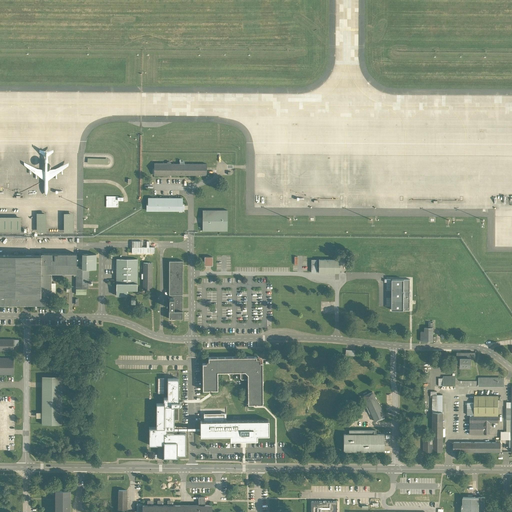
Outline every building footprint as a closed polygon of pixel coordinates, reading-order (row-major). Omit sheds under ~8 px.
[(165,163),(153,163),(152,176),(207,176),(207,167),(207,164),(184,164),(183,162),(180,162),(179,163),(179,164),(171,164),(169,162),(167,162),(165,163)] [(118,196),(106,196),(106,207),(118,207),(118,200),(118,197),(118,196)] [(153,198),(146,198),(146,204),(144,204),(144,212),(183,212),(183,210),(183,198),(153,198)] [(228,210),(202,210),(202,218),(202,223),(202,231),(227,231),(228,210)] [(46,213),(36,213),(36,232),(46,232),(46,213)] [(73,214),(64,214),(64,232),(73,232),(73,214)] [(20,217),(0,217),(0,231),(20,231),(20,217)] [(0,304),(39,304),(51,304),(51,298),(51,282),(51,280),(51,273),(55,273),(76,273),(76,266),(76,254),(40,253),(40,255),(0,254),(0,304)] [(89,254),(82,254),(82,266),(82,269),(88,269),(96,269),(96,254),(89,254)] [(137,259),(116,259),(116,261),(116,295),(127,296),(127,290),(128,290),(137,290),(137,259)] [(340,259),(311,260),(311,272),(340,273),(340,259)] [(182,261),(169,261),(169,294),(182,294),(182,261)] [(152,263),(143,263),(143,290),(152,290),(152,263)] [(76,273),(76,288),(88,288),(88,269),(82,269),(82,266),(76,266),(76,273)] [(410,279),(392,279),(392,310),(410,310),(410,279)] [(182,294),(169,294),(169,318),(182,318),(182,294)] [(424,331),(420,331),(420,341),(433,341),(433,322),(428,322),(428,327),(424,327),(424,331)] [(0,374),(13,374),(14,358),(0,357),(0,350),(14,351),(14,339),(0,338),(0,374)] [(475,353),(457,352),(457,357),(460,357),(460,367),(471,367),(472,358),(475,358),(475,353)] [(203,363),(203,390),(210,390),(217,389),(217,372),(234,371),(240,371),(244,371),(248,374),(248,379),(248,404),(257,404),(263,404),(262,363),(260,363),(260,360),(259,360),(258,359),(256,359),(256,357),(208,357),(208,361),(207,361),(206,362),(206,363),(203,363)] [(62,376),(42,376),(42,382),(42,418),(42,425),(62,425),(62,376)] [(178,378),(167,378),(167,398),(164,398),(164,403),(157,403),(156,403),(156,427),(149,427),(149,431),(149,444),(164,444),(163,456),(177,456),(177,454),(185,454),(185,432),(166,432),(166,429),(174,429),(174,427),(174,407),(178,407),(180,405),(180,403),(180,401),(178,401),(178,378)] [(504,378),(478,378),(478,380),(478,385),(504,386),(504,378)] [(384,417),(372,392),(363,396),(375,422),(376,421),(384,417)] [(442,453),(444,395),(433,395),(432,452),(442,453)] [(499,397),(474,397),(474,414),(499,414),(499,397)] [(200,427),(200,429),(200,436),(230,435),(230,437),(230,440),(241,440),(244,440),(247,440),(257,440),(257,436),(257,435),(269,435),(268,420),(226,421),(226,413),(204,414),(204,421),(200,421),(200,427)] [(484,426),(469,425),(469,434),(483,435),(484,426)] [(344,434),(343,434),(343,451),(384,451),(384,434),(376,434),(348,434),(344,434)] [(502,444),(451,443),(451,452),(455,452),(498,452),(502,453),(502,444)] [(62,489),(55,489),(55,499),(55,500),(54,511),(70,511),(70,489),(69,489),(62,489)] [(484,511),(484,497),(463,497),(462,511),(484,511)] [(336,511),(336,501),(311,501),(310,511),(336,511)] [(138,511),(139,505),(142,505),(142,504),(142,503),(136,503),(136,511),(134,511),(138,511)]
